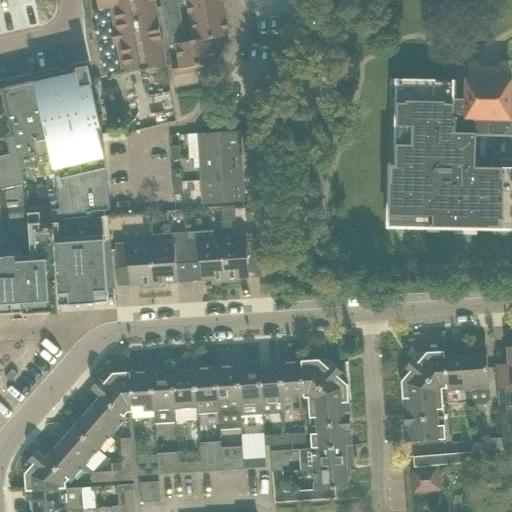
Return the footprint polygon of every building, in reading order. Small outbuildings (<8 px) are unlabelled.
[(155,0),(160,0),(168,45),(175,44),(178,61),(172,62),(174,75),(206,70),(205,65),(216,63),(213,47),(209,47),(207,39),(230,35),(226,14),(219,15),(218,9),(225,8),(223,0),(97,0),(99,8),(115,5),(119,29),(112,31),(114,44),(121,43),(127,72),(124,73),(124,74),(167,66),(163,47),(155,0)] [(291,10),(288,0),(262,0),(266,16),(291,10)] [(69,218),(69,219),(108,216),(111,216),(106,166),(105,157),(97,127),(101,126),(88,69),(87,66),(76,68),(77,72),(34,82),(50,153),(57,199),(58,207),(48,208),(50,220),(51,220),(69,218)] [(390,79),(387,229),(511,230),(511,167),(476,167),(477,159),(477,158),(477,136),(511,136),(511,104),(511,105),(511,80),(466,79),(466,99),(455,98),(455,80),(390,79)] [(27,212),(48,208),(58,207),(57,199),(50,153),(34,82),(4,89),(15,136),(23,173),(27,212)] [(152,90),(154,99),(135,102),(139,126),(175,120),(170,87),(152,90)] [(30,236),(27,212),(23,173),(15,136),(4,89),(0,89),(0,215),(2,237),(4,237),(8,237),(9,248),(31,247),(30,236)] [(189,158),(193,158),(242,154),(241,152),(240,152),(239,147),(241,147),(240,131),(188,134),(189,158)] [(171,146),(172,159),(181,158),(180,146),(171,146)] [(200,167),(201,181),(243,178),(243,175),(241,175),(241,170),(243,170),(242,154),(193,158),(194,167),(200,167)] [(172,170),(173,183),(182,183),(181,169),(172,170)] [(243,178),(201,181),(203,204),(245,201),(244,185),(242,185),(242,180),(243,180),(243,178)] [(182,183),(173,183),(174,195),(183,194),(182,183)] [(234,205),(221,206),(222,219),(235,218),(234,205)] [(24,315),(47,313),(60,312),(60,306),(109,303),(108,289),(115,289),(111,238),(104,238),(55,242),(53,227),(34,229),(36,254),(0,256),(0,314),(13,314),(13,320),(24,319),(24,315)] [(230,235),(224,235),(227,282),(238,281),(238,278),(249,277),(248,258),(261,258),(259,233),(245,234),(246,238),(231,239),(230,235)] [(200,237),(187,238),(189,263),(201,262),(202,280),(214,280),(214,283),(227,282),(224,235),(214,236),(215,240),(200,240),(200,237)] [(160,240),(151,241),(154,287),(166,286),(166,283),(178,282),(176,263),(189,263),(187,238),(174,239),(175,244),(160,245),(160,240)] [(154,287),(151,241),(142,241),(143,247),(128,247),(128,242),(115,243),(117,268),(129,267),(130,285),(142,285),(142,288),(154,287)] [(511,346),(507,347),(509,363),(496,364),(499,406),(511,405),(511,346)] [(456,350),(444,351),(446,389),(445,389),(445,391),(467,390),(465,356),(456,356),(456,350)] [(414,359),(410,363),(442,391),(442,389),(445,389),(446,389),(444,351),(427,353),(418,362),(414,359)] [(487,354),(465,356),(467,390),(468,405),(486,403),(490,399),(489,388),(487,354)] [(319,360),(302,361),(305,395),(304,395),(304,397),(308,397),(308,401),(337,368),(333,364),(329,368),(319,360)] [(302,361),(280,362),(283,403),(293,402),(293,396),(304,395),(305,395),(302,361)] [(271,369),(259,369),(262,404),(283,403),(280,362),(271,363),(271,369)] [(402,381),(403,399),(442,396),(442,391),(410,363),(406,367),(410,371),(402,381)] [(247,364),(238,365),(242,416),(262,414),(262,404),(259,369),(248,370),(247,364)] [(238,365),(216,367),(219,412),(218,412),(220,426),(241,424),(241,416),(242,416),(238,365)] [(216,367),(195,368),(198,413),(218,412),(219,412),(216,367)] [(185,374),(174,375),(177,421),(197,419),(198,413),(195,368),(185,369),(185,374)] [(342,372),(337,368),(308,401),(309,404),(349,402),(348,385),(338,376),(342,372)] [(161,370),(151,371),(154,417),(153,417),(154,423),(176,422),(176,421),(177,421),(174,375),(162,376),(161,370)] [(151,371),(130,372),(132,411),(133,418),(153,417),(154,417),(151,371)] [(92,388),(101,396),(125,415),(128,412),(132,411),(130,372),(113,373),(104,383),(100,379),(92,388)] [(101,396),(87,412),(114,433),(128,418),(125,415),(101,396)] [(403,399),(404,420),(444,418),(442,396),(403,399)] [(350,423),(349,402),(309,404),(310,426),(350,423)] [(77,414),(69,424),(99,450),(114,433),(87,412),(82,418),(77,414)] [(444,418),(404,420),(406,442),(445,439),(444,418)] [(352,445),(350,423),(310,426),(311,448),(352,445)] [(65,437),(60,443),(85,466),(99,450),(69,424),(61,433),(65,437)] [(305,433),(285,434),(286,444),(305,443),(305,433)] [(286,444),(285,434),(264,435),(264,445),(286,444)] [(120,438),(121,454),(131,453),(130,438),(120,438)] [(199,443),(200,461),(201,461),(202,472),(223,470),(221,447),(221,441),(199,443)] [(37,451),(33,455),(66,483),(69,481),(71,482),(85,466),(60,443),(46,459),(37,451)] [(352,457),(352,445),(311,448),(312,469),(347,467),(347,458),(352,457)] [(243,446),(221,447),(223,470),(245,469),(244,458),(243,458),(243,446)] [(273,472),(283,471),(282,466),(288,465),(292,454),(292,449),(271,451),(273,472)] [(505,449),(496,450),(496,460),(505,459),(505,449)] [(486,450),(477,451),(478,461),(487,461),(486,450)] [(496,450),(486,450),(487,461),(496,460),(496,450)] [(477,451),(468,452),(468,462),(478,461),(477,451)] [(157,453),(157,464),(158,474),(180,473),(179,462),(178,452),(157,453)] [(468,452),(459,453),(459,463),(468,462),(468,452)] [(121,454),(122,469),(133,479),(131,453),(121,454)] [(459,453),(450,454),(450,464),(459,463),(459,453)] [(440,454),(431,455),(432,465),(441,465),(440,454)] [(450,454),(440,454),(441,465),(450,464),(450,454)] [(25,474),(26,491),(66,488),(66,483),(33,455),(29,460),(34,464),(25,474)] [(431,455),(422,456),(422,466),(432,465),(431,455)] [(422,466),(422,456),(413,457),(413,467),(422,466)] [(266,457),(244,458),(245,469),(266,467),(266,457)] [(201,461),(200,461),(179,462),(180,473),(202,472),(201,461)] [(158,474),(157,464),(138,465),(139,476),(158,474)] [(410,469),(414,493),(442,490),(439,466),(410,469)] [(349,488),(347,467),(312,469),(313,489),(320,489),(328,488),(335,488),(335,489),(349,488)] [(122,470),(107,471),(108,481),(133,480),(133,479),(122,469),(122,470)] [(108,481),(107,471),(90,472),(91,482),(108,481)] [(282,491),(284,491),(283,471),(273,472),(274,491),(282,491)] [(159,481),(149,482),(150,492),(160,491),(159,481)] [(139,482),(140,492),(150,492),(149,482),(139,482)] [(66,488),(26,491),(27,501),(33,500),(34,511),(83,508),(82,487),(66,488)] [(321,499),(328,499),(328,488),(320,489),(321,499)] [(336,498),(335,489),(335,488),(328,488),(328,499),(336,498)] [(124,490),(124,505),(135,504),(134,489),(124,490)] [(313,500),(312,489),(305,490),(306,500),(313,500)] [(320,489),(313,489),(312,489),(313,500),(321,499),(320,489)] [(290,501),(290,490),(284,491),(282,491),(283,502),(290,501)] [(298,501),(297,490),(290,490),(290,501),(298,501)] [(306,500),(305,490),(297,490),(298,501),(306,500)] [(160,491),(150,492),(151,501),(160,501),(160,491)] [(275,502),(283,502),(282,491),(274,491),(275,502)] [(150,492),(140,492),(141,502),(151,501),(150,492)]
